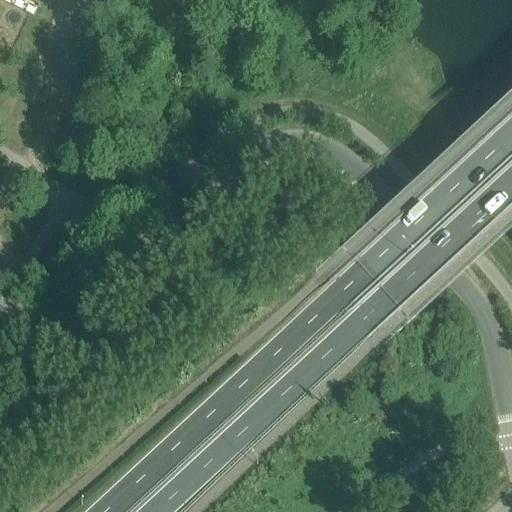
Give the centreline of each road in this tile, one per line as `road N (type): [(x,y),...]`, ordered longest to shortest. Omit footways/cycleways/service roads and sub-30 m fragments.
road 1 (unclassified): [(0,344),(48,336),(243,162),(276,146),(312,144),(357,168),(489,325),(511,424)]
road 2 (unknown): [(511,283),(375,130),(336,109),(305,101),(250,110),(128,193),(84,190),(0,140)]
road 3 (primary): [(511,137),(101,511)]
road 4 (primary): [(156,511),(511,183)]
